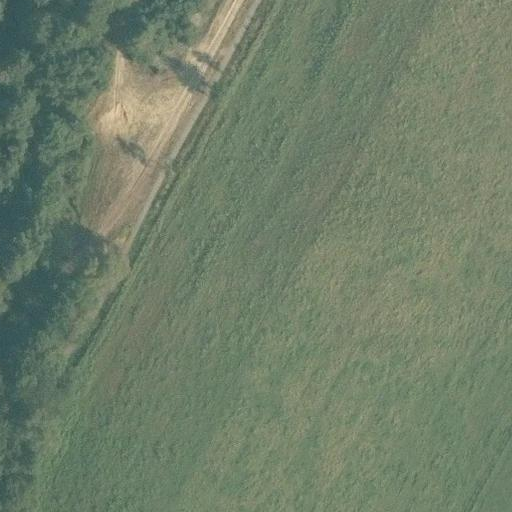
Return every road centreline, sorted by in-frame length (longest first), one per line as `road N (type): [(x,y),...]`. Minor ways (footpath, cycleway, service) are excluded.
road 1 (track): [(235,0),(115,217)]
road 2 (track): [(115,217),(0,345)]
